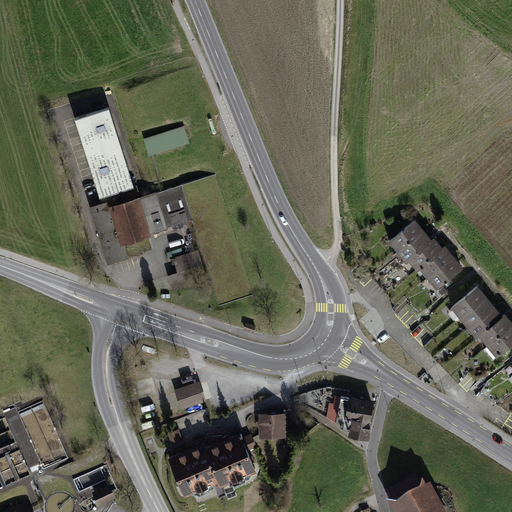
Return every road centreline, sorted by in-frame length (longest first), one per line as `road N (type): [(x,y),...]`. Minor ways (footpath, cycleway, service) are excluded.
road 1 (tertiary): [(324,339),(327,287),(269,185),(195,0)]
road 2 (track): [(317,269),(338,243),(339,0)]
road 3 (tertiary): [(118,309),(276,359),(309,352),(324,339)]
road 4 (tertiary): [(159,511),(106,387),(103,361),(118,309)]
road 5 (tertiary): [(390,377),(511,453)]
road 6 (residential): [(390,377),(370,451),(384,511)]
road 7 (tertiary): [(0,265),(118,309)]
